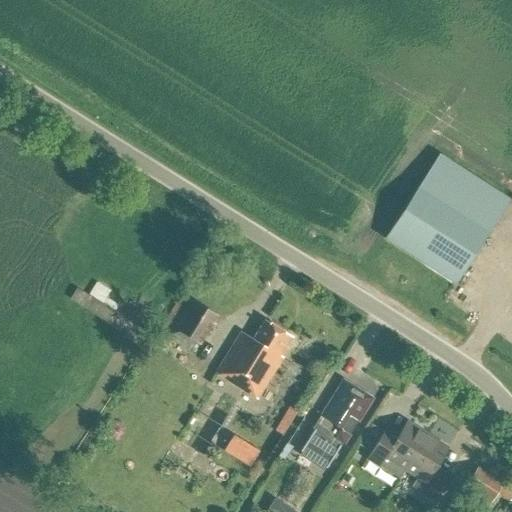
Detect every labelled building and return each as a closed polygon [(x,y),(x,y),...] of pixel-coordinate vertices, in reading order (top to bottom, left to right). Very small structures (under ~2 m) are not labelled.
[(466,282),(473,272),(466,267),(492,227),(421,181),(384,240),(455,285),(460,278),(466,282)] [(88,302),(115,317),(122,302),(110,295),(115,285),(101,278),(88,302)] [(187,298),(170,326),(195,342),(199,344),(213,321),(209,319),(212,314),(187,298)] [(278,355),(289,337),(264,321),(253,340),(242,332),(217,372),(256,397),(281,357),(278,355)] [(313,428),(299,449),(325,466),(369,397),(343,381),(321,415),(313,428)] [(289,407),(274,432),(281,436),(296,412),(289,407)] [(405,469),(426,435),(405,421),(394,438),(382,431),(366,457),(387,471),(393,461),(405,469)] [(230,446),(254,462),(266,445),(241,429),(230,446)] [(426,435),(405,469),(416,476),(410,485),(432,499),(448,473),(435,465),(446,447),(426,435)] [(511,489),(502,483),(503,482),(477,466),(463,487),(489,503),(496,492),(510,501),(511,497),(511,489)] [(344,473),(338,483),(348,490),(355,480),(344,473)] [(293,511),(273,499),(265,511),(293,511)]
